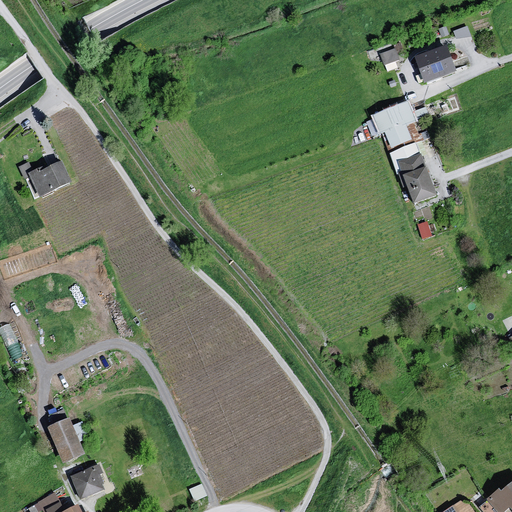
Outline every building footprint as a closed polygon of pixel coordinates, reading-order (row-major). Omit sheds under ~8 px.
[(386,69),(402,65),(397,46),(381,50),(386,69)] [(460,75),(450,50),(419,62),(428,87),(460,75)] [(418,125),(410,107),(377,120),(384,136),(388,135),(396,154),(392,156),(400,175),(404,173),(417,206),(441,196),(425,157),(416,145),(410,128),(418,125)] [(44,200),(75,185),(64,163),(34,179),(44,200)] [(428,220),(418,223),(423,237),(432,234),(428,220)] [(67,466),(88,457),(73,421),(69,423),(64,412),(49,418),(54,429),(51,431),(67,466)] [(82,503),(107,493),(97,468),(72,478),(82,503)] [(503,492),(490,500),(498,511),(511,511),(511,490),(508,494),(503,492)] [(475,511),(469,500),(448,511),(475,511)]
